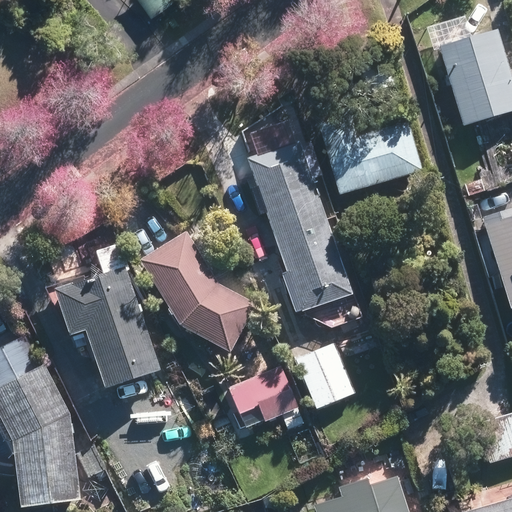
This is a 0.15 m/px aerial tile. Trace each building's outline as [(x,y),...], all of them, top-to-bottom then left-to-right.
[(142,0),(154,14),(172,0),(142,0)] [(511,99),(491,33),(441,48),(464,124),(511,108),(511,99)] [(355,119),(323,129),(341,191),(415,169),(403,128),(362,140),(355,119)] [(295,147),(253,161),(304,305),(345,291),(295,147)] [(511,219),(487,227),(511,305),(511,304),(511,219)] [(145,261),(180,321),(226,346),(248,305),(213,285),(185,238),(145,261)] [(155,368),(123,271),(59,293),(71,330),(84,325),(105,385),(155,368)] [(331,346),(297,360),(316,406),(350,392),(331,346)] [(295,405),(281,369),(230,389),(245,425),(295,405)] [(0,392),(0,410),(14,440),(22,502),(75,495),(65,417),(43,372),(0,392)] [(511,412),(476,423),(487,463),(511,455),(511,412)] [(301,424),(282,434),(299,467),(318,457),(301,424)] [(295,467),(281,442),(262,452),(276,477),(295,467)] [(403,511),(393,480),(316,504),(318,511),(403,511)] [(511,511),(511,500),(471,511),(511,511)]
